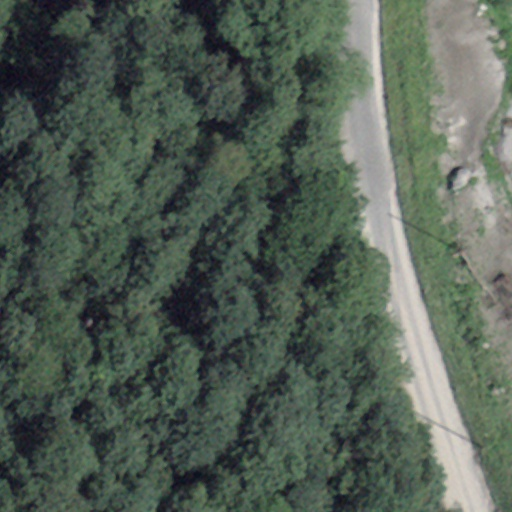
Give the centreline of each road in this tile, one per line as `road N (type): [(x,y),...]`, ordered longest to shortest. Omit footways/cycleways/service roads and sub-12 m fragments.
road 1 (tertiary): [(461,511),(419,398),(372,186),(352,0)]
road 2 (track): [(455,0),(476,70),(511,120)]
